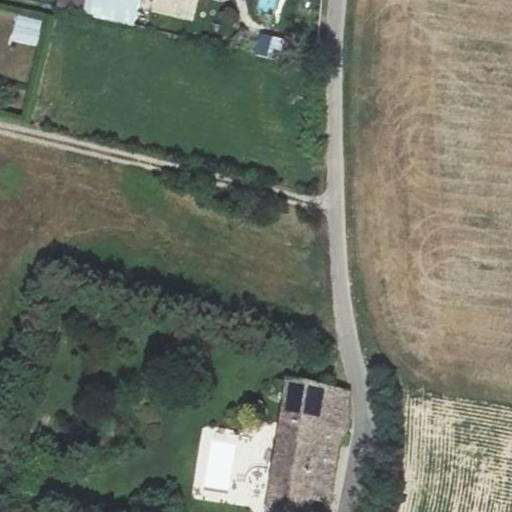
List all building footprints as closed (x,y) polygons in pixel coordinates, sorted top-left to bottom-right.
[(58,0),(56,8),(85,15),(88,0),(58,0)] [(88,0),(85,15),(144,29),(152,0),(120,0),(120,2),(109,0),(88,0)] [(192,20),(195,4),(172,0),(164,0),(161,14),(192,20)] [(36,48),(43,21),(15,15),(9,41),(36,48)] [(269,511),(311,511),(314,499),(317,478),(334,470),(340,432),(317,429),(324,389),(290,383),(269,511)] [(340,432),(347,433),(349,394),(324,389),(317,429),(340,432)] [(317,478),(314,499),(329,501),(334,470),(317,478)]
